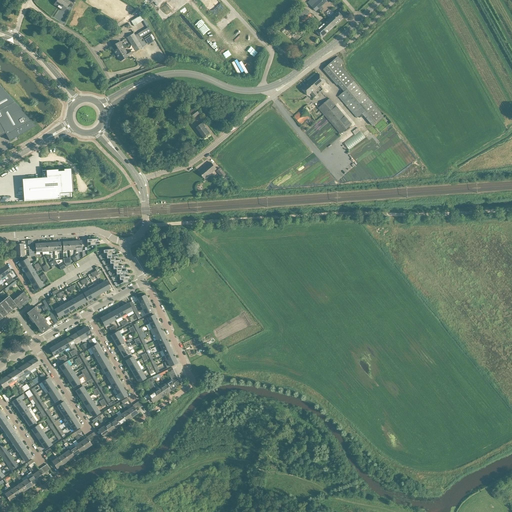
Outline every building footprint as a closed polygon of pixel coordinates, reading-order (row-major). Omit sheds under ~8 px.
[(61,0),(57,0),(54,5),(64,11),(68,5),(70,1),(74,3),(75,0),(62,0),(62,1),(61,0)] [(310,0),(308,3),(316,12),(328,0),(327,0),(310,0)] [(218,16),(226,9),(220,3),(218,5),(220,8),(215,13),(218,16)] [(306,9),(299,15),(305,22),(312,15),(306,9)] [(337,11),(326,21),(333,28),(344,18),(337,11)] [(333,28),(326,21),(315,31),(322,37),(333,28)] [(143,42),(138,34),(135,35),(134,33),(127,38),(136,52),(143,48),(140,44),(143,42)] [(112,47),(116,54),(125,49),(120,42),(112,47)] [(125,49),(116,54),(121,61),(129,56),(132,54),(130,50),(127,52),(125,49)] [(161,52),(155,56),(158,60),(164,55),(161,52)] [(333,80),(337,85),(338,84),(344,91),(339,96),(357,117),(363,112),(373,124),(383,115),(354,81),(340,65),(343,62),(341,60),(338,57),(328,65),(323,69),(327,73),(333,80)] [(301,89),(305,92),(308,96),(311,93),(314,98),(318,95),(314,91),(325,81),(319,74),(301,89)] [(0,86),(0,135),(5,133),(9,141),(14,138),(15,139),(17,138),(16,137),(35,126),(20,109),(21,109),(0,86)] [(345,116),(341,111),(336,106),(329,98),(318,108),(341,134),(350,126),(352,124),(349,121),(345,116)] [(294,117),(300,124),(310,115),(304,108),(294,117)] [(189,114),(193,119),(199,114),(196,109),(189,114)] [(195,128),(203,139),(210,134),(202,123),(195,128)] [(345,143),(350,149),(366,137),(362,131),(345,143)] [(199,172),(205,179),(216,169),(211,162),(199,172)] [(42,178),(22,179),(24,201),(60,199),(73,198),(73,197),(71,197),(71,193),(72,193),(71,174),(69,174),(69,168),(63,169),(63,171),(58,171),(58,169),(42,170),(42,169),(41,169),(42,178)] [(217,171),(223,178),(226,175),(220,168),(217,171)] [(19,263),(23,268),(30,264),(27,259),(19,263)] [(30,264),(23,268),(26,274),(33,270),(30,264)] [(6,265),(1,268),(6,275),(8,278),(11,282),(13,280),(9,273),(11,271),(6,265)] [(33,270),(26,274),(29,279),(36,275),(33,270)] [(36,275),(29,279),(32,285),(40,280),(36,275)] [(125,276),(119,277),(119,280),(122,280),(123,282),(122,283),(120,284),(122,283),(129,282),(128,282),(128,279),(131,279),(130,276),(125,276)] [(40,280),(32,285),(36,290),(43,286),(40,280)] [(106,281),(100,284),(104,291),(110,288),(106,281)] [(100,284),(95,287),(99,294),(104,291),(100,284)] [(95,287),(89,290),(93,298),(99,294),(95,287)] [(89,290),(84,293),(88,301),(93,298),(89,290)] [(19,309),(30,300),(23,292),(13,301),(17,306),(19,309)] [(82,294),(76,297),(81,305),(86,302),(82,294)] [(137,298),(140,303),(140,304),(147,300),(145,295),(137,298)] [(0,319),(17,306),(13,301),(10,297),(0,304),(0,319)] [(76,297),(71,300),(75,308),(81,305),(76,297)] [(71,300),(65,304),(70,311),(75,308),(71,300)] [(147,300),(140,304),(143,309),(150,306),(147,300)] [(128,303),(122,306),(126,314),(132,311),(128,303)] [(65,304),(60,307),(64,314),(70,311),(65,304)] [(122,306),(117,309),(121,317),(126,314),(122,306)] [(150,306),(143,309),(145,315),(147,314),(148,316),(152,314),(151,312),(152,311),(150,306)] [(35,307),(27,313),(36,326),(44,320),(35,307)] [(54,310),(56,313),(59,317),(64,314),(60,307),(54,310)] [(117,309),(111,312),(115,320),(121,317),(117,309)] [(111,312),(106,315),(110,323),(115,320),(111,312)] [(157,320),(154,314),(147,318),(149,323),(157,320)] [(110,323),(106,315),(100,318),(104,326),(110,323)] [(44,320),(36,326),(42,333),(50,327),(44,320)] [(149,323),(146,325),(149,330),(152,329),(159,325),(157,320),(149,323)] [(159,325),(152,329),(154,334),(162,331),(159,325)] [(87,326),(82,330),(86,337),(92,334),(87,326)] [(82,330),(76,333),(81,340),(86,337),(82,330)] [(118,331),(111,335),(114,341),(121,337),(118,331)] [(162,331),(154,334),(157,339),(164,336),(162,331)] [(76,333),(71,336),(75,343),(81,340),(76,333)] [(71,336),(66,339),(70,346),(75,343),(71,336)] [(164,336),(157,339),(160,345),(167,341),(164,336)] [(121,337),(114,341),(117,346),(124,342),(121,337)] [(66,339),(60,342),(65,350),(70,346),(66,339)] [(162,350),(169,347),(167,341),(160,345),(157,346),(159,351),(162,350)] [(60,342),(55,346),(59,353),(65,350),(60,342)] [(124,342),(117,346),(120,352),(131,346),(131,345),(129,343),(126,345),(124,342)] [(97,344),(93,346),(90,348),(93,353),(100,349),(97,344)] [(59,353),(55,346),(49,349),(54,356),(59,353)] [(131,346),(120,352),(124,357),(125,356),(126,358),(132,355),(129,350),(132,348),(131,346)] [(169,347),(162,350),(165,356),(172,352),(169,347)] [(100,349),(93,353),(96,358),(103,354),(100,349)] [(172,352),(165,356),(167,361),(175,358),(172,352)] [(103,354),(96,358),(99,363),(106,359),(103,354)] [(125,361),(129,366),(136,362),(133,356),(125,361)] [(40,364),(35,357),(30,361),(34,367),(35,368),(40,364)] [(167,361),(164,362),(167,368),(177,363),(175,358),(167,361)] [(106,359),(99,363),(102,369),(109,365),(106,359)] [(34,367),(30,361),(25,364),(29,371),(35,368),(34,367)] [(70,367),(66,361),(59,366),(63,371),(70,367)] [(136,362),(129,366),(132,371),(139,367),(136,362)] [(29,371),(25,364),(20,367),(24,375),(25,376),(31,373),(29,371)] [(109,365),(102,369),(105,374),(112,370),(109,365)] [(24,375),(20,367),(14,371),(21,380),(23,379),(24,380),(26,378),(25,376),(24,375)] [(73,372),(70,367),(63,371),(66,377),(73,372)] [(139,367),(132,371),(135,377),(142,373),(139,367)] [(112,370),(105,374),(108,379),(115,375),(112,370)] [(9,374),(14,381),(14,382),(17,380),(18,382),(21,380),(14,371),(9,374)] [(70,382),(73,387),(81,382),(79,379),(84,376),(86,380),(90,377),(87,371),(83,373),(77,377),(70,382)] [(77,377),(73,372),(66,377),(70,382),(77,377)] [(142,373),(135,377),(138,382),(145,378),(142,373)] [(9,374),(4,378),(10,387),(8,385),(14,381),(9,374)] [(115,375),(108,379),(111,384),(118,380),(115,375)] [(164,380),(162,381),(164,384),(165,384),(170,391),(176,387),(176,386),(178,384),(178,383),(178,382),(177,381),(178,380),(176,376),(171,378),(171,379),(166,383),(164,380)] [(10,387),(4,378),(0,380),(0,383),(3,388),(6,386),(8,389),(10,387)] [(48,378),(44,381),(42,382),(45,387),(52,383),(48,378)] [(147,379),(146,380),(140,384),(141,386),(147,383),(149,386),(151,389),(153,388),(152,387),(151,385),(147,379)] [(118,380),(111,384),(114,389),(121,385),(118,380)] [(52,383),(45,387),(48,392),(55,388),(52,383)] [(164,384),(159,387),(164,395),(170,391),(165,384),(164,384)] [(121,385),(114,389),(117,394),(124,390),(121,385)] [(75,391),(79,396),(86,391),(82,386),(75,391)] [(153,388),(151,389),(151,390),(152,392),(154,391),(159,399),(164,395),(159,387),(156,389),(154,386),(152,387),(153,388)] [(55,388),(48,392),(51,397),(58,393),(55,388)] [(124,390),(117,394),(120,399),(127,395),(124,390)] [(86,391),(79,396),(82,401),(89,397),(86,391)] [(147,394),(144,397),(147,402),(148,401),(150,404),(159,399),(154,391),(152,392),(148,395),(147,394)] [(2,395),(4,398),(7,403),(16,396),(14,393),(13,393),(13,392),(8,395),(6,392),(2,395)] [(58,393),(51,397),(55,402),(57,401),(58,403),(61,401),(60,399),(61,398),(58,393)] [(12,401),(16,406),(22,402),(21,400),(24,397),(22,395),(19,397),(12,401)] [(89,397),(82,401),(86,406),(93,402),(89,397)] [(57,406),(60,410),(60,411),(67,406),(64,401),(57,406)] [(22,402),(16,406),(19,411),(26,407),(22,402)] [(93,402),(86,406),(89,412),(96,407),(93,402)] [(67,406),(60,411),(64,416),(70,411),(67,406)] [(126,406),(124,408),(126,411),(127,410),(132,417),(140,411),(138,409),(136,410),(133,406),(128,409),(126,406)] [(26,407),(19,411),(22,416),(29,411),(26,407)] [(96,407),(89,412),(93,417),(100,412),(96,407)] [(29,411),(22,416),(26,421),(32,417),(35,415),(31,410),(29,411)] [(126,411),(121,414),(126,421),(132,417),(127,410),(126,411)] [(70,411),(64,416),(67,421),(74,416),(70,411)] [(114,414),(112,415),(114,418),(115,418),(120,425),(126,421),(121,414),(117,417),(114,414)] [(74,416),(67,421),(70,426),(77,421),(74,416)] [(32,417),(26,421),(29,426),(31,425),(32,427),(35,425),(34,423),(36,421),(32,417)] [(115,418),(114,418),(110,422),(115,429),(120,425),(115,418)] [(58,419),(53,423),(56,428),(59,426),(61,424),(58,419)] [(101,423),(101,424),(103,426),(104,426),(109,433),(115,429),(110,422),(108,419),(103,422),(101,423)] [(77,421),(70,426),(73,431),(80,426),(77,421)] [(4,432),(11,427),(8,422),(1,427),(4,432)] [(101,424),(101,425),(97,428),(103,437),(109,433),(104,426),(103,426),(101,424)] [(31,429),(35,434),(41,430),(38,425),(31,429)] [(11,427),(4,432),(8,437),(15,432),(11,427)] [(41,430),(35,434),(38,439),(45,435),(41,430)] [(15,432),(8,437),(11,442),(18,437),(15,432)] [(45,435),(38,439),(42,444),(48,440),(45,435)] [(18,437),(11,442),(15,447),(21,442),(18,437)] [(82,441),(80,438),(77,439),(80,442),(81,442),(86,449),(92,445),(90,442),(87,437),(82,441)] [(80,442),(77,439),(76,440),(78,444),(75,446),(80,453),(86,449),(81,442),(80,442)] [(48,440),(42,444),(45,449),(52,445),(48,440)] [(21,442),(15,447),(18,452),(25,447),(21,442)] [(68,446),(66,447),(68,450),(69,449),(74,457),(80,453),(75,446),(70,449),(68,446)] [(25,447),(18,452),(21,457),(28,452),(25,447)] [(68,450),(63,453),(68,461),(74,457),(69,449),(68,450)] [(21,457),(19,458),(21,461),(23,459),(25,462),(32,457),(28,452),(21,457)] [(57,454),(54,455),(57,458),(58,457),(62,465),(68,461),(63,453),(59,457),(57,454)] [(58,457),(57,458),(52,461),(57,469),(62,465),(58,457)] [(35,473),(33,470),(30,472),(32,475),(33,474),(38,481),(44,477),(42,474),(39,470),(35,473)] [(28,478),(33,485),(38,481),(33,474),(32,475),(28,478)] [(21,478),(19,480),(21,482),(21,483),(22,482),(27,489),(33,485),(28,478),(23,481),(21,478)] [(21,483),(16,486),(21,493),(27,489),(22,482),(21,483)] [(7,484),(6,483),(5,484),(7,487),(5,489),(7,492),(5,494),(9,501),(15,497),(10,490),(9,491),(7,488),(9,486),(7,483),(7,484)] [(7,483),(6,483),(7,484),(7,483),(9,486),(7,488),(9,491),(10,490),(15,497),(21,493),(16,486),(11,489),(7,483)]
